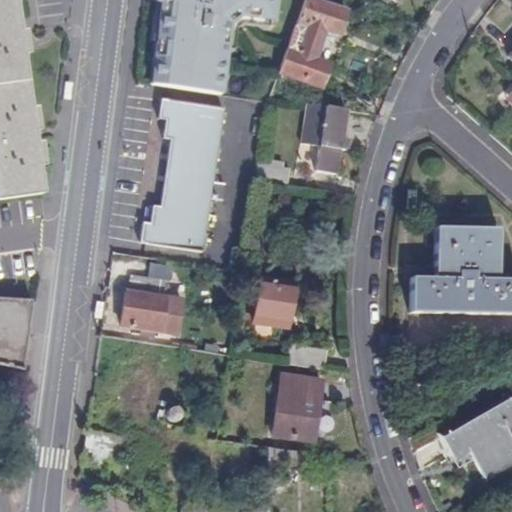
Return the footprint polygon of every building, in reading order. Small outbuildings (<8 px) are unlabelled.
[(0,0),(0,204),(40,198),(37,172),(42,172),(39,148),(33,149),(31,137),(37,136),(33,112),(29,113),(21,58),(25,58),(22,35),(18,36),(12,0),(0,0)] [(153,86),(222,95),(232,24),(241,16),(275,21),(278,0),(165,0),(165,4),(161,3),(155,41),(160,42),(153,86)] [(343,17),(303,1),(276,73),(319,88),(326,68),(312,62),(321,39),(333,43),(343,17)] [(150,226),(142,227),(139,245),(199,256),(206,203),(219,204),(221,187),(209,184),(219,113),(159,103),(156,125),(165,126),(162,141),(170,142),(162,212),(152,210),(150,226)] [(332,175),(341,111),(304,105),(299,144),(315,147),(312,172),(332,175)] [(253,184),(283,189),(285,171),(256,166),(253,184)] [(511,279),(497,279),(497,230),(434,230),(434,279),(410,279),(409,316),(511,316),(511,279)] [(165,285),(131,279),(128,294),(124,293),(119,328),(158,335),(165,285)] [(292,287),(259,282),(252,324),(286,330),(292,287)] [(27,329),(31,298),(0,295),(0,364),(19,370),(27,329)] [(288,347),(284,366),(323,372),(325,353),(288,347)] [(320,384),(280,377),(270,436),(312,442),(320,384)] [(511,424),(511,406),(502,396),(438,437),(455,462),(464,456),(482,483),(511,464),(511,450),(500,432),(511,424)] [(120,439),(86,434),(82,463),(117,468),(120,439)]
